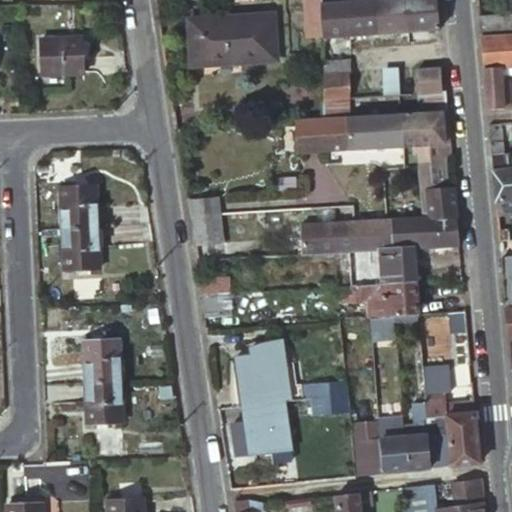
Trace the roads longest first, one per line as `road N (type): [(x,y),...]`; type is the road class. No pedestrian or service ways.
road 1 (residential): [(460,0),(502,511)]
road 2 (residential): [(212,511),(155,129)]
road 3 (residential): [(0,447),(22,430),(11,135)]
road 4 (unknown): [(498,469),(210,493)]
road 5 (residential): [(155,129),(11,135)]
road 6 (residential): [(155,129),(135,0)]
